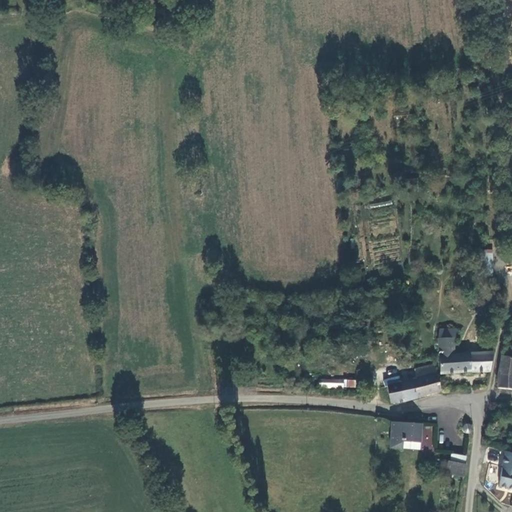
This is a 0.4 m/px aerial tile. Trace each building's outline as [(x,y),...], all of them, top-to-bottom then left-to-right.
[(492,250),(476,250),(475,276),(491,276),(492,250)] [(443,371),(460,371),(459,353),(461,328),(444,328),(443,371)] [(460,371),(493,370),(498,352),(481,352),(481,346),(470,346),(470,353),(459,353),(460,371)] [(511,354),(507,354),(503,389),(511,389),(511,354)] [(393,402),(443,390),(443,387),(436,363),(416,369),(418,378),(401,383),(399,378),(384,382),(385,387),(389,386),(393,402)] [(319,382),(319,390),(342,392),(343,389),(355,389),(356,384),(319,382)] [(475,426),(475,424),(473,422),(470,421),(468,422),(466,424),(466,427),(468,429),(470,430),(473,429),(475,426)] [(395,447),(407,448),(408,423),(396,423),(395,447)] [(426,424),(408,423),(407,448),(425,448),(426,424)] [(457,453),(456,460),(468,463),(469,455),(457,453)] [(438,472),(448,473),(449,456),(438,456),(438,472)] [(452,472),(467,475),(469,463),(468,463),(456,460),(454,460),(452,472)]
